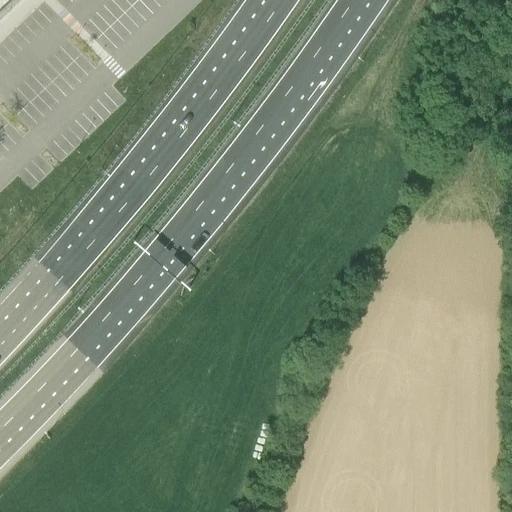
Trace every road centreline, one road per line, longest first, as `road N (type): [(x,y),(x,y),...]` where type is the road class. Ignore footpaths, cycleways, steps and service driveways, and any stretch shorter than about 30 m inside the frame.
road 1 (trunk): [(0,439),(199,214),(358,0)]
road 2 (trunk): [(284,0),(145,176),(0,338)]
